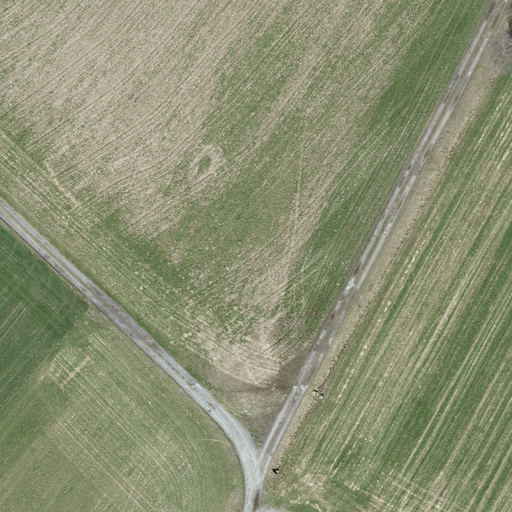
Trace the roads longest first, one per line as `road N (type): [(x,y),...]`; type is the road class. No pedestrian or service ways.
road 1 (track): [(501,0),(247,480)]
road 2 (track): [(0,219),(235,443),(251,511)]
